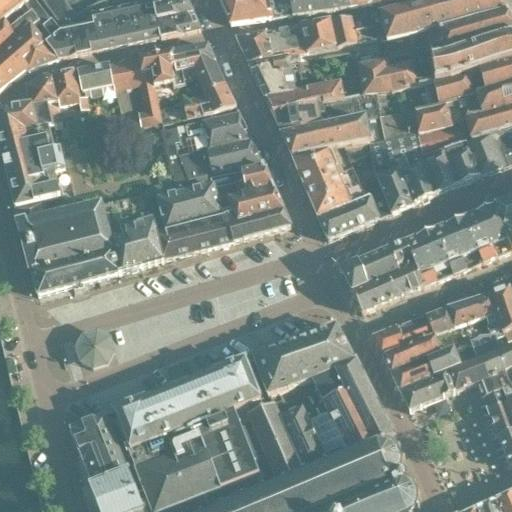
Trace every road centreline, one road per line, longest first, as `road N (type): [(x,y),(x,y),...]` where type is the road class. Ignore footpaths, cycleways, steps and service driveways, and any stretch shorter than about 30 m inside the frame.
road 1 (unclassified): [(42,400),(329,292)]
road 2 (residential): [(315,258),(31,346)]
road 3 (residential): [(203,0),(315,258)]
road 4 (residential): [(329,292),(405,425),(438,511)]
road 5 (residential): [(511,185),(320,266)]
road 6 (unclassified): [(0,218),(31,346)]
